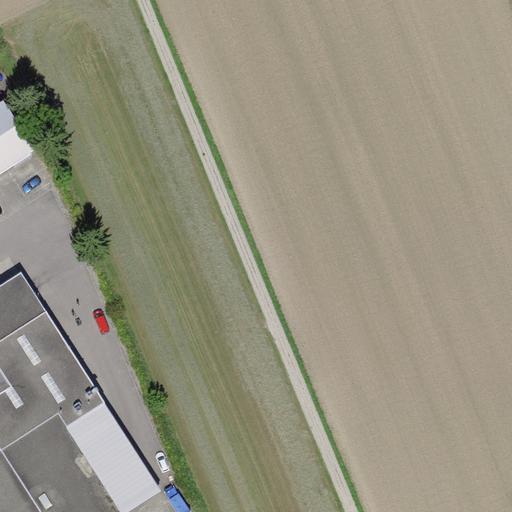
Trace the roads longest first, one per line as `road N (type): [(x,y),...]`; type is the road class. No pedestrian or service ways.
road 1 (track): [(150,0),(354,511)]
road 2 (unknown): [(0,255),(45,258),(83,289),(150,484)]
